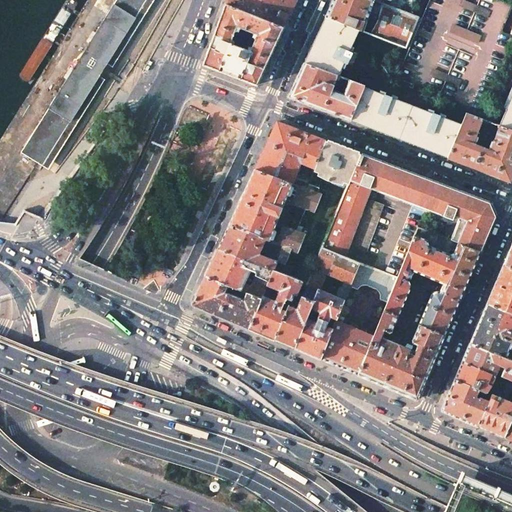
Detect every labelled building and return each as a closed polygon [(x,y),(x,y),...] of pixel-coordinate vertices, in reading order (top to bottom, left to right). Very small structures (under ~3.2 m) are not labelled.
[(65,0),(64,2),(19,72),(19,77),(23,80),(27,79),(74,9),(76,6),(75,2),(71,0),(65,0)] [(102,69),(145,0),(116,0),(21,152),(43,165),(102,69)] [(227,0),(226,4),(283,28),(289,15),(296,0),(227,0)] [(418,17),(372,0),(333,0),(333,1),(325,17),(359,30),(406,48),(418,17)] [(372,0),(418,17),(425,0),(372,0)] [(482,113),(511,42),(511,35),(510,34),(501,31),(511,5),(511,2),(505,0),(429,0),(396,78),(482,113)] [(226,4),(203,65),(224,73),(257,85),(273,50),(283,28),(226,4)] [(349,52),(359,30),(325,17),(315,39),(304,63),(338,76),(344,62),(347,63),(352,53),(349,52)] [(338,76),(304,63),(295,82),(288,97),(320,109),(350,121),(364,87),(364,85),(338,76)] [(379,93),(364,87),(350,121),(363,126),(427,150),(448,158),(462,124),(445,118),(446,115),(440,113),(439,115),(433,113),(434,111),(428,108),(427,111),(397,99),(398,97),(392,95),(391,97),(385,95),(386,92),(380,90),(379,93)] [(506,110),(499,125),(511,129),(511,93),(505,110),(506,110)] [(6,97),(3,100),(0,105),(0,128),(13,107),(15,104),(14,100),(9,97),(6,97)] [(474,143),(483,119),(466,113),(462,124),(448,158),(480,170),(510,181),(511,176),(511,129),(499,125),(488,120),(485,126),(497,132),(490,149),(474,143)] [(302,163),(315,168),(325,140),(300,131),(277,122),(266,144),(255,169),(291,183),(299,186),(306,189),(311,177),(302,173),(302,174),(297,172),(302,163)] [(343,147),(325,140),(315,168),(311,177),(306,189),(321,194),(341,202),(350,181),(361,154),(343,147)] [(452,219),(445,237),(480,250),(495,216),(489,203),(466,194),(361,154),(350,181),(378,191),(379,190),(443,214),(443,216),(452,219)] [(286,196),(291,183),(255,169),(242,196),(229,224),(269,240),(272,232),(286,196)] [(374,201),(378,191),(350,181),(341,202),(322,247),(360,262),(362,263),(383,205),(374,201)] [(299,186),(291,183),(286,196),(293,198),(292,202),(305,208),(314,211),(321,194),(306,189),(299,186)] [(341,202),(321,194),(314,211),(305,208),(296,231),(305,235),(298,252),(283,246),(272,271),(302,282),(307,284),(322,247),(341,202)] [(229,224),(218,248),(244,259),(243,260),(272,271),(283,246),(276,243),(269,240),(229,224)] [(279,235),(272,232),(269,240),(276,243),(283,246),(298,252),(305,235),(296,231),(283,226),(279,235)] [(412,270),(443,283),(439,292),(437,291),(435,291),(434,292),(432,293),(431,295),(418,324),(444,335),(455,310),(480,250),(445,237),(418,227),(398,277),(387,303),(384,310),(398,316),(411,286),(408,279),(410,278),(412,273),(412,270)] [(511,243),(503,264),(511,267),(511,243)] [(360,262),(322,247),(307,284),(320,289),(326,273),(351,283),(360,262)] [(205,275),(238,289),(246,292),(261,298),(272,271),(243,260),(244,259),(218,248),(212,261),(205,275)] [(378,299),(387,303),(398,277),(362,263),(360,262),(351,283),(350,287),(359,291),(362,284),(381,292),(378,299)] [(511,267),(503,264),(496,282),(487,302),(511,312),(511,267)] [(297,295),(302,282),(272,271),(261,298),(248,328),(263,334),(275,339),(289,305),(294,293),(297,295)] [(236,294),(238,289),(205,275),(199,289),(193,303),(193,305),(220,316),(248,328),(261,298),(246,292),(244,298),(236,294)] [(331,315),(337,317),(344,299),(320,289),(307,284),(302,297),(314,301),(294,347),(308,353),(320,358),(333,328),(327,325),(331,315)] [(297,309),(289,305),(275,339),(286,344),(294,347),(314,301),(302,297),(297,309)] [(506,358),(511,343),(511,312),(487,302),(479,322),(470,342),(506,358)] [(417,399),(434,359),(444,335),(418,324),(412,340),(413,342),(410,349),(381,337),(384,330),(388,332),(391,331),(398,316),(384,310),(375,334),(374,336),(358,374),(390,388),(417,399)] [(374,336),(336,320),(333,328),(320,358),(340,367),(358,374),(374,336)] [(462,360),(495,374),(499,365),(504,368),(501,376),(511,380),(511,360),(506,358),(470,342),(466,352),(462,360)] [(455,379),(486,391),(491,385),(495,374),(462,360),(458,370),(455,379)] [(461,418),(478,426),(492,394),(486,391),(455,379),(452,386),(441,410),(461,418)] [(504,436),(511,416),(511,401),(492,394),(478,426),(493,432),(504,436)] [(511,511),(511,497),(455,475),(447,494),(440,511),(511,511)]
